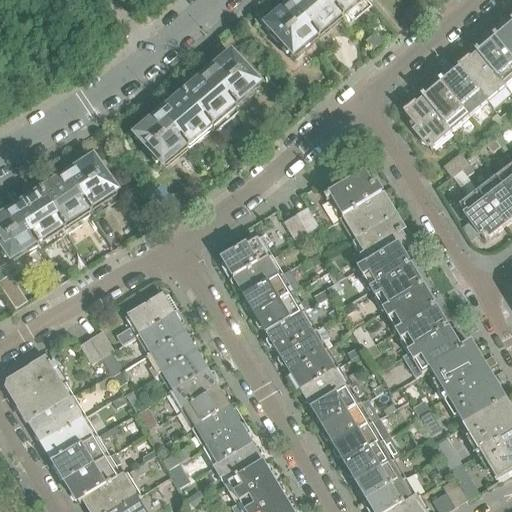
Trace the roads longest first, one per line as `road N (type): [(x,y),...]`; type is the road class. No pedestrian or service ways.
road 1 (residential): [(177,246),(337,511)]
road 2 (residential): [(0,154),(221,0)]
road 3 (residential): [(177,246),(362,100)]
road 4 (residential): [(480,294),(362,100)]
road 5 (residential): [(0,356),(177,246)]
road 6 (residential): [(362,100),(480,0)]
